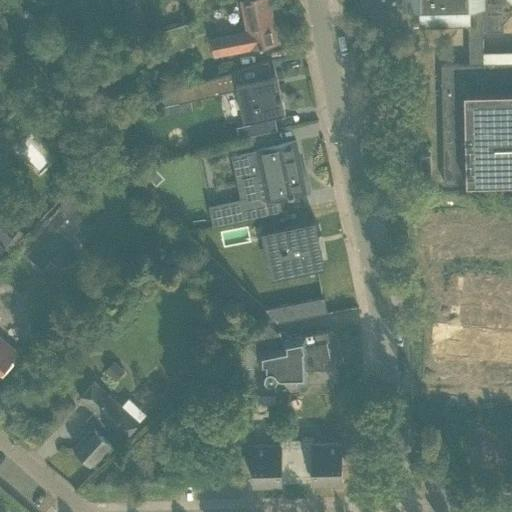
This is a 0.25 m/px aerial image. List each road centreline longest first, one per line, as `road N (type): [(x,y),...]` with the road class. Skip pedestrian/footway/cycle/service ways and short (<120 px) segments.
road 1 (tertiary): [(392,511),(387,366),(362,228)]
road 2 (tertiary): [(362,228),(313,0)]
road 3 (residential): [(362,228),(511,224)]
